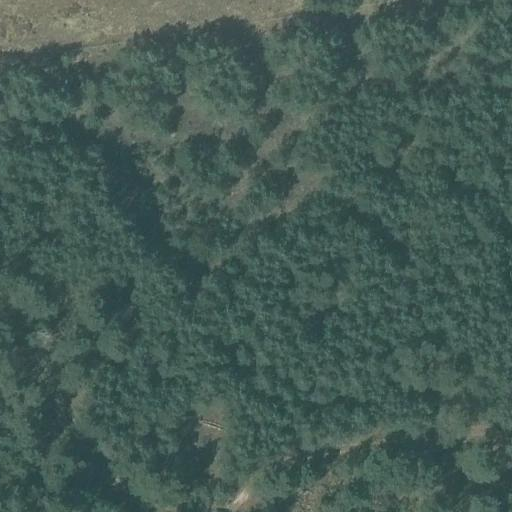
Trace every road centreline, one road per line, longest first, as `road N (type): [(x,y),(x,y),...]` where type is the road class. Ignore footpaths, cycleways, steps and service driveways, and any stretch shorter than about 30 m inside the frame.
road 1 (track): [(227,511),(287,461),(340,448),(511,433)]
road 2 (track): [(0,315),(92,460),(159,511)]
